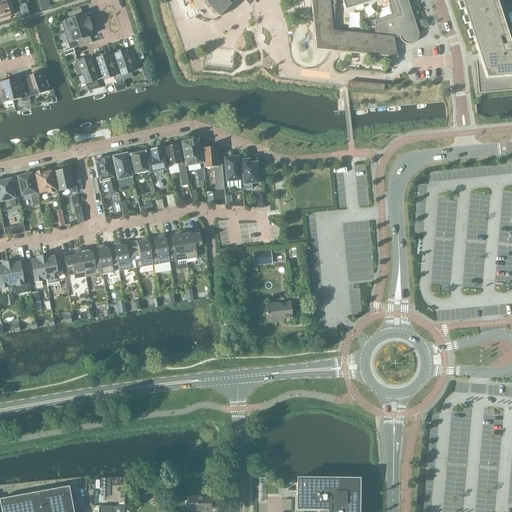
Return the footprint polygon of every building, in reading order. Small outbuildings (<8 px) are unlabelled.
[(338,52),(386,57),(390,57),(391,57),(392,57),(392,56),(394,55),(395,54),(395,52),(395,50),(394,49),(393,48),(391,47),(392,38),(400,38),(400,39),(401,41),(402,42),(404,43),(405,44),(407,44),(408,45),(410,45),(412,44),(414,43),(415,42),(416,41),(417,39),(418,38),(418,36),(418,34),(418,32),(407,0),(203,0),(207,4),(213,11),(220,18),(235,0),(248,0),(253,4),(255,0),(310,0),(316,50),(338,52)] [(511,47),(511,43),(510,43),(496,0),(461,0),(487,79),(511,76),(511,47)] [(0,19),(11,16),(6,2),(1,4),(0,2),(0,19)] [(64,33),(90,25),(88,19),(86,20),(84,15),(82,15),(80,9),(68,13),(70,20),(60,23),(64,33)] [(90,25),(64,33),(70,50),(73,49),(92,43),(90,37),(91,36),(89,31),(92,31),(90,25)] [(114,54),(122,76),(140,70),(133,50),(126,52),(126,51),(121,53),(120,50),(114,52),(114,54)] [(123,78),(122,76),(114,54),(108,57),(107,55),(102,57),(102,55),(95,57),(96,58),(103,79),(103,81),(114,77),(115,81),(123,78)] [(85,85),(103,79),(96,58),(90,61),(89,59),(84,61),(83,59),(77,61),(85,85)] [(25,79),(27,92),(29,97),(36,96),(50,91),(43,72),(41,72),(40,71),(34,73),(34,75),(30,76),(31,78),(25,79)] [(27,92),(25,79),(20,80),(19,78),(14,80),(13,78),(8,79),(13,101),(24,99),(22,93),(27,92)] [(0,103),(13,101),(8,79),(2,80),(3,82),(0,82),(0,103)] [(124,81),(115,84),(117,90),(118,92),(126,89),(126,88),(124,81)] [(186,167),(202,164),(198,140),(181,143),(186,167)] [(176,145),(175,143),(169,144),(170,147),(164,148),(168,167),(177,165),(182,187),(189,186),(184,163),(182,164),(178,145),(176,145)] [(218,165),(216,147),(202,149),(204,169),(213,168),(215,190),(216,205),(225,205),(224,190),(222,165),(218,165)] [(162,173),(162,172),(162,171),(166,170),(162,148),(150,151),(151,153),(146,154),(150,173),(153,173),(153,174),(154,176),(157,177),(158,177),(159,177),(160,176),(161,175),(161,174),(162,173)] [(134,175),(149,172),(145,152),(130,155),(134,175)] [(117,181),(132,178),(127,154),(112,157),(117,181)] [(226,182),(240,181),(238,156),(229,157),(229,159),(224,159),(226,182)] [(102,160),(102,158),(96,159),(96,161),(95,161),(99,181),(106,179),(109,195),(116,193),(109,158),(102,160)] [(249,163),(249,160),(241,160),(243,190),(252,189),(251,184),(259,184),(258,177),(261,177),(260,169),(258,170),(257,163),(249,163)] [(72,187),(70,178),(72,177),(71,172),(69,172),(68,169),(55,172),(59,192),(70,190),(70,194),(77,192),(76,187),(72,187)] [(55,190),(51,172),(42,174),(42,172),(37,173),(37,175),(36,175),(40,194),(48,192),(48,194),(54,192),(54,191),(55,190)] [(35,193),(31,174),(18,177),(22,196),(30,195),(33,207),(39,205),(37,193),(35,193)] [(16,207),(10,180),(0,182),(0,202),(9,200),(10,208),(16,207)] [(259,208),(266,208),(265,193),(258,193),(259,208)] [(191,203),(198,202),(196,194),(189,196),(191,203)] [(173,195),(166,196),(169,208),(175,206),(173,195)] [(77,224),(84,222),(80,206),(73,208),(77,224)] [(58,227),(64,225),(60,208),(54,210),(58,227)] [(181,232),(186,260),(197,258),(195,247),(201,246),(199,233),(193,234),(192,232),(188,233),(187,231),(181,232)] [(175,262),(186,260),(181,232),(175,233),(175,235),(171,236),(171,238),(166,239),(168,252),(173,251),(175,262)] [(168,252),(166,239),(165,235),(158,236),(158,238),(154,239),(154,241),(149,242),(153,266),(170,263),(168,252)] [(149,242),(148,238),(141,239),(142,241),(137,242),(138,244),(132,245),(136,269),(153,266),(149,242)] [(134,258),(132,245),(126,246),(125,244),(121,245),(120,243),(114,244),(114,248),(117,261),(119,272),(130,270),(128,259),(134,258)] [(117,261),(114,248),(109,249),(109,247),(104,247),(104,246),(97,247),(98,251),(100,264),(102,275),(113,273),(111,262),(117,261)] [(100,264),(98,251),(92,252),(92,250),(87,250),(87,249),(81,250),(86,278),(97,276),(95,265),(100,264)] [(75,280),(86,278),(81,250),(74,251),(75,253),(70,254),(71,256),(64,257),(67,270),(68,276),(74,275),(75,280)] [(254,264),(272,263),(271,251),(253,253),(254,264)] [(42,256),(46,279),(47,287),(59,285),(57,272),(63,271),(60,256),(48,258),(48,255),(42,256)] [(42,280),(46,279),(42,256),(36,257),(37,260),(25,262),(28,277),(33,276),(35,283),(43,282),(42,280)] [(28,277),(25,262),(14,264),(14,261),(8,262),(12,285),(16,285),(16,286),(24,285),(23,278),(28,277)] [(8,286),(12,285),(8,262),(2,263),(2,267),(0,266),(0,287),(0,289),(8,288),(8,286)] [(266,323),(277,322),(277,320),(291,318),(289,302),(266,305),(267,313),(265,313),(266,323)] [(352,479),(352,478),(299,478),(299,479),(301,479),(301,483),(296,483),(296,491),(296,494),(299,494),(298,508),(326,508),(330,511),(329,511),(359,511),(360,486),(359,486),(359,488),(356,488),(356,482),(350,482),(350,479),(352,479)] [(73,511),(69,487),(0,499),(0,501),(1,511),(73,511)] [(210,502),(210,497),(187,497),(187,503),(182,507),(182,511),(194,511),(195,511),(206,511),(205,511),(216,511),(217,502),(210,502)]
